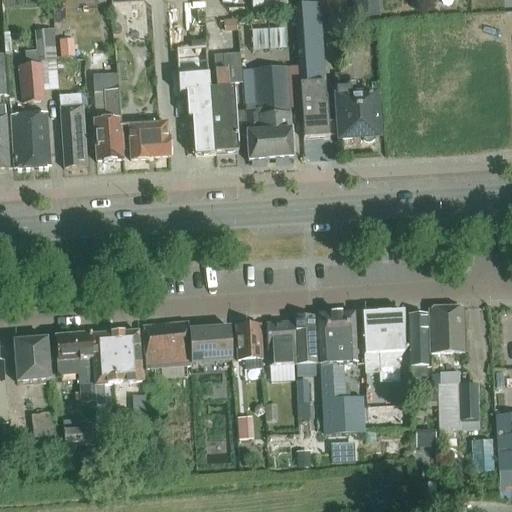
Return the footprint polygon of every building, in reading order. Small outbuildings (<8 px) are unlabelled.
[(287,9),(286,0),(251,0),(252,11),(287,9)] [(352,0),(354,21),(380,18),(378,0),(352,0)] [(318,6),(294,8),(303,142),(329,140),(327,100),(326,100),(325,85),(319,6),(318,6)] [(224,23),(224,35),(238,34),(237,22),(224,23)] [(31,68),(18,69),(22,106),(45,104),(44,94),(42,64),(55,63),(57,62),(55,32),(35,34),(37,54),(29,54),(31,68)] [(73,42),(60,43),(61,64),(75,62),(73,42)] [(187,119),(191,118),(191,120),(189,122),(190,128),(192,130),(194,156),(214,154),(209,92),(205,47),(175,50),(179,93),(185,93),(187,119)] [(209,92),(214,154),(216,154),(238,152),(233,87),(242,86),(240,56),(214,58),(216,92),(209,92)] [(6,59),(0,59),(0,173),(8,173),(4,100),(8,100),(6,59)] [(290,133),(286,78),(285,69),(252,71),(256,114),(245,115),(247,136),(246,136),(248,164),(292,161),(290,133)] [(122,163),(122,154),(120,129),(117,77),(92,79),(95,123),(93,123),(96,165),(102,165),(102,166),(117,165),(117,164),(122,163)] [(358,86),(349,87),(349,93),(336,94),(340,143),(364,141),(364,144),(366,145),(368,146),(370,145),(372,145),(374,143),(373,140),(377,140),(374,97),(359,98),(358,86)] [(64,172),(86,170),(82,108),(60,110),(64,172)] [(46,171),(50,170),(47,118),(11,120),(14,173),(46,171)] [(167,126),(120,129),(122,154),(130,153),(131,164),(149,163),(149,161),(170,160),(169,140),(168,140),(167,126)] [(464,355),(462,311),(459,311),(430,311),(431,356),(464,355)] [(404,355),(404,352),(403,314),(362,317),(364,358),(365,377),(381,376),(382,384),(401,383),(399,360),(401,360),(403,355),(404,355)] [(356,365),(353,317),(353,316),(317,318),(320,368),(324,438),(365,436),(363,400),(350,400),(349,386),(344,386),(343,366),(356,365)] [(427,370),(426,318),(409,319),(411,370),(411,382),(428,381),(427,370)] [(316,366),(314,320),(293,321),(293,326),(295,368),(302,367),(316,366)] [(190,370),(190,369),(188,333),(188,326),(142,331),(145,360),(146,373),(190,370)] [(295,368),(293,326),(267,328),(268,355),(269,369),(295,368)] [(262,372),(262,363),(260,328),(235,330),(237,363),(245,363),(245,373),(262,372)] [(229,330),(188,333),(190,369),(232,366),(229,330)] [(142,386),(138,335),(111,337),(91,339),(96,404),(96,409),(106,408),(104,389),(115,388),(132,387),(142,386)] [(96,404),(91,339),(91,338),(55,341),(57,365),(56,365),(57,376),(61,379),(78,378),(81,405),(96,404)] [(50,384),(47,342),(13,344),(17,387),(50,384)] [(308,383),(296,384),(296,406),(309,406),(308,383)] [(479,423),(478,387),(458,387),(459,423),(479,423)] [(440,394),(427,395),(427,412),(440,411),(440,394)] [(145,399),(132,400),(134,440),(147,439),(145,399)] [(258,408),(255,411),(255,415),(258,418),(262,418),(265,415),(264,411),(262,408),(258,408)] [(264,409),(264,411),(265,415),(265,425),(278,425),(277,408),(264,409)] [(53,416),(32,418),(34,452),(56,450),(53,416)] [(511,474),(511,418),(496,419),(499,476),(511,474)] [(252,420),(237,420),(238,443),(252,442),(252,420)] [(89,429),(63,431),(64,451),(98,448),(97,436),(97,429),(89,429)] [(105,436),(97,436),(98,448),(106,448),(105,436)] [(494,443),(472,443),(473,476),(495,475),(494,443)] [(139,464),(139,449),(122,448),(121,464),(139,464)] [(298,457),(298,470),(310,469),(310,457),(298,457)] [(99,469),(82,470),(83,488),(100,487),(99,469)] [(438,485),(421,486),(421,500),(439,500),(438,485)]
